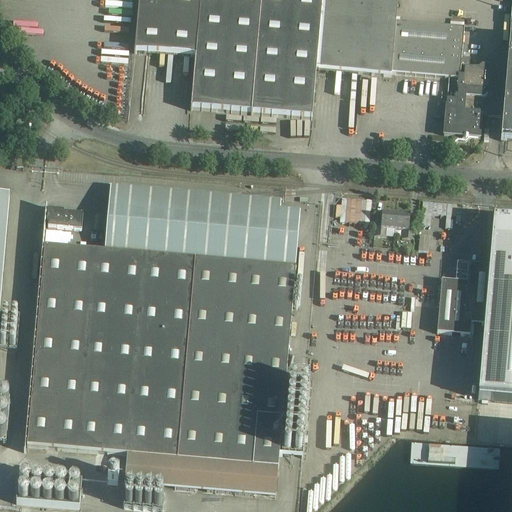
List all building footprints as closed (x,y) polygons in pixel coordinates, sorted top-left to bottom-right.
[(179,57),(183,0),(138,0),(134,54),(135,55),(135,54),(179,57)] [(183,0),(179,57),(195,59),(190,111),(192,112),(192,111),(250,116),(250,117),(252,117),(252,116),(294,120),(304,0),(183,0)] [(304,0),(294,120),(311,121),(316,71),(318,71),(318,72),(391,78),(391,75),(448,80),(443,137),(454,138),(454,139),(451,141),(454,145),(458,142),(465,143),(468,141),(468,139),(480,140),(483,100),(487,97),(489,72),(486,68),(482,67),(478,71),(469,70),(470,59),(470,55),(467,54),(468,47),(462,46),(463,30),(395,24),(397,0),(304,0)] [(511,10),(511,11),(500,142),(511,142),(511,10)] [(0,302),(9,196),(0,195),(0,302)] [(421,228),(431,228),(431,217),(454,218),(455,205),(422,203),(421,228)] [(58,212),(47,211),(47,221),(48,222),(48,229),(81,232),(83,216),(58,214),(58,212)] [(394,231),(396,215),(382,214),(381,226),(375,225),(374,235),(374,238),(386,239),(387,230),(394,231)] [(396,215),(394,231),(402,232),(402,240),(413,241),(415,229),(409,228),(410,216),(396,215)] [(489,267),(485,316),(484,326),(477,401),(511,404),(511,225),(493,223),(492,231),(489,267)] [(428,253),(429,237),(419,236),(419,252),(428,253)] [(150,489),(170,260),(44,249),(27,449),(127,458),(124,487),(150,489)] [(170,260),(150,489),(275,500),(278,471),(295,271),(170,260)] [(470,338),(471,325),(484,326),(485,316),(489,267),(469,266),(468,285),(441,283),(437,335),(470,338)] [(309,408),(308,384),(293,385),(294,405),(291,405),(292,416),(307,415),(306,408),(309,408)] [(19,507),(80,508),(81,483),(19,482),(19,507)]
